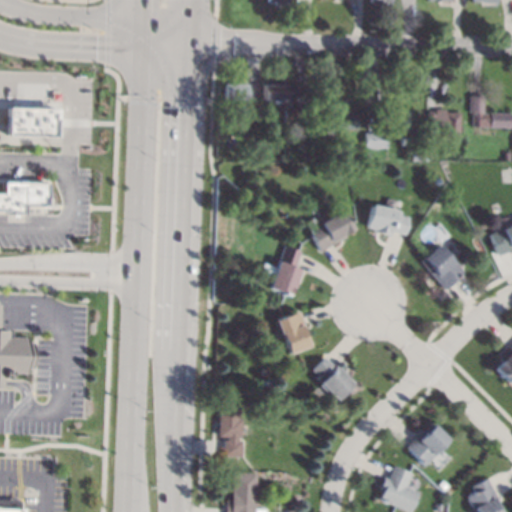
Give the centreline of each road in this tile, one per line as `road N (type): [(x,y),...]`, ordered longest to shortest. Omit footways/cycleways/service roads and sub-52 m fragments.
road 1 (primary): [(144,48),(128,511)]
road 2 (primary): [(179,351),(188,50)]
road 3 (residential): [(511,42),(213,42)]
road 4 (residential): [(429,361),(352,446),(327,511)]
road 5 (primary): [(175,511),(179,351)]
road 6 (tertiary): [(145,20),(34,13),(0,2)]
road 7 (tertiary): [(0,34),(144,48)]
